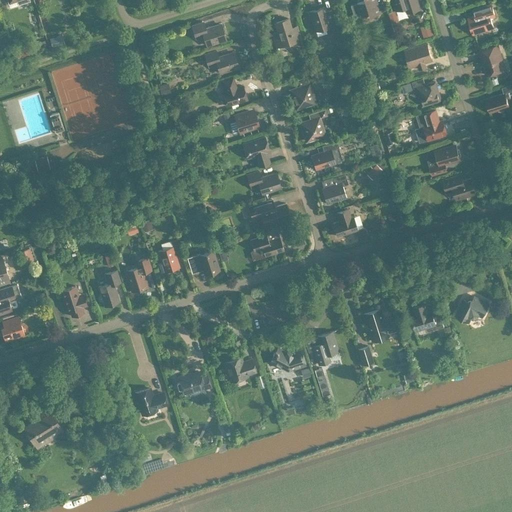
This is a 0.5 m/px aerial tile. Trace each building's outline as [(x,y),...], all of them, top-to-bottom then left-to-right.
[(363,0),(357,2),(358,6),(361,16),(370,13),(370,15),(376,18),(379,12),(381,12),(381,11),(385,10),(381,0),(363,0)] [(392,0),(396,9),(405,6),(407,12),(419,8),(416,0),(392,0)] [(475,15),(469,17),(474,32),(493,26),(490,17),(494,15),(490,3),(472,8),(475,15)] [(327,33),(337,29),(333,18),(328,20),(323,6),(309,10),(315,30),(325,26),(327,33)] [(272,33),(277,47),(302,39),(298,28),(292,30),(288,18),(275,22),(278,31),(272,33)] [(203,21),(191,25),(195,37),(201,35),(204,36),(206,44),(225,38),(220,23),(205,28),(203,21)] [(62,34),(48,38),(51,47),(64,43),(62,34)] [(427,42),(405,49),(410,66),(418,64),(419,68),(425,66),(424,62),(432,59),(427,42)] [(506,68),(498,43),(477,49),(485,75),(506,68)] [(216,49),(204,53),(208,65),(214,63),(217,65),(219,72),(238,66),(233,51),(218,56),(216,49)] [(314,75),(308,77),(310,83),(316,81),(314,75)] [(211,86),(217,85),(215,77),(209,79),(211,86)] [(232,77),(222,80),(225,90),(222,91),(226,105),(246,98),(242,85),(236,87),(232,77)] [(421,106),(442,100),(435,79),(424,82),(423,77),(411,81),(413,88),(415,87),(421,106)] [(503,92),(485,98),(490,111),(497,109),(498,110),(500,111),(501,111),(503,110),(503,109),(503,107),(509,105),(506,97),(510,96),(508,91),(511,89),(511,83),(501,86),(503,92)] [(296,107),(313,101),(308,84),(290,90),(296,107)] [(324,107),(318,109),(320,116),(326,114),(324,107)] [(427,139),(447,133),(442,119),(439,120),(436,109),(423,113),(427,124),(423,125),(427,139)] [(239,132),(259,125),(255,113),(249,115),(248,110),(233,114),(235,119),(228,121),(232,133),(238,131),(239,132)] [(54,130),(63,127),(58,111),(49,114),(54,130)] [(324,134),(318,117),(301,122),(306,139),(324,134)] [(388,143),(394,141),(391,130),(384,132),(388,143)] [(398,146),(411,142),(408,134),(396,138),(398,146)] [(258,165),(269,161),(266,151),(268,150),(264,136),(242,142),(247,157),(255,154),(258,165)] [(323,151),(311,154),(315,168),(334,162),(330,149),(338,146),(336,140),(321,145),(323,151)] [(455,144),(436,150),(437,156),(428,159),(432,173),(446,169),(444,163),(459,158),(455,144)] [(44,154),(32,158),(37,173),(49,169),(44,154)] [(280,186),(276,172),(260,177),(258,170),(246,174),(250,186),(256,184),(259,185),(261,192),(280,186)] [(335,183),(321,187),(326,203),(345,197),(342,184),(348,182),(344,172),(332,176),(335,183)] [(456,176),(442,180),(446,192),(453,190),(456,199),(475,193),(470,179),(461,181),(459,180),(458,180),(456,176)] [(21,201),(33,197),(31,190),(19,194),(21,201)] [(264,224),(269,222),(290,216),(285,202),(274,206),(271,198),(248,206),(252,217),(261,214),(264,224)] [(339,220),(332,222),(337,235),(357,229),(352,215),(350,216),(348,208),(336,212),(338,218),(339,218),(339,220)] [(264,255),(283,249),(279,236),(268,239),(266,233),(250,239),(253,250),(262,247),(264,255)] [(174,252),(181,250),(177,238),(171,240),(173,245),(158,250),(161,262),(157,263),(157,264),(158,264),(160,272),(164,270),(164,271),(179,266),(174,252)] [(203,274),(220,268),(213,249),(199,254),(199,253),(187,257),(191,270),(201,267),(203,274)] [(0,285),(10,282),(7,275),(1,256),(0,256),(0,285)] [(142,271),(151,268),(147,256),(134,260),(136,266),(124,270),(131,290),(147,285),(142,271)] [(113,283),(120,281),(116,269),(104,273),(107,281),(106,283),(98,285),(100,294),(99,294),(98,295),(98,297),(98,298),(99,299),(100,300),(101,300),(102,300),(104,305),(119,300),(113,283)] [(8,300),(15,297),(21,296),(17,283),(0,288),(0,312),(11,309),(8,300)] [(82,306),(86,304),(84,296),(79,298),(75,285),(60,289),(67,310),(69,309),(71,315),(83,311),(82,306)] [(463,297),(454,315),(469,323),(472,316),(473,316),(476,315),(477,314),(482,317),(490,302),(473,294),(471,297),(470,297),(467,298),(467,299),(463,297)] [(426,329),(428,330),(435,328),(443,325),(440,314),(433,316),(431,310),(428,310),(426,302),(408,307),(415,330),(425,326),(426,329)] [(383,320),(381,315),(379,309),(364,313),(369,329),(365,330),(368,339),(371,338),(372,339),(378,337),(380,338),(385,336),(386,334),(387,334),(386,331),(393,329),(390,318),(383,320)] [(5,340),(24,334),(18,315),(2,321),(4,326),(0,327),(0,334),(2,333),(5,340)] [(319,343),(312,345),(318,363),(330,359),(339,356),(332,330),(316,335),(319,343)] [(372,360),(368,345),(356,348),(361,364),(372,360)] [(290,351),(290,350),(286,350),(286,351),(277,346),(274,352),(273,352),(272,354),(272,355),(269,361),(286,370),(305,364),(303,358),(303,357),(302,355),(302,354),(300,348),(290,351)] [(240,356),(224,361),(226,366),(225,368),(226,373),(228,373),(230,380),(246,375),(246,373),(255,370),(252,358),(242,361),(240,356)] [(61,387),(80,381),(74,361),(55,367),(61,387)] [(398,369),(400,376),(408,373),(406,367),(398,369)] [(212,387),(208,374),(202,375),(200,369),(190,373),(189,371),(177,375),(179,381),(177,382),(176,383),(178,389),(179,389),(181,389),(183,394),(202,388),(203,390),(212,387)] [(168,404),(163,390),(153,393),(150,385),(133,391),(141,414),(158,409),(157,407),(168,404)] [(53,434),(63,428),(48,404),(26,417),(29,421),(22,425),(37,448),(54,436),(53,434)]
